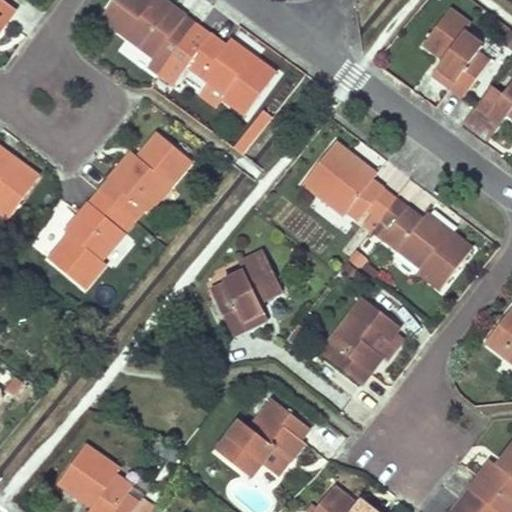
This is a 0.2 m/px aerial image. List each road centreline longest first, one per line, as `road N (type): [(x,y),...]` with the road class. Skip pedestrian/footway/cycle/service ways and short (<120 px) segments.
road 1 (residential): [(511,193),(256,0)]
road 2 (residential): [(55,26),(8,99),(16,114),(51,136),(72,137),(93,121),(97,81),(57,42)]
road 3 (residential): [(410,445),(428,371),(511,260)]
